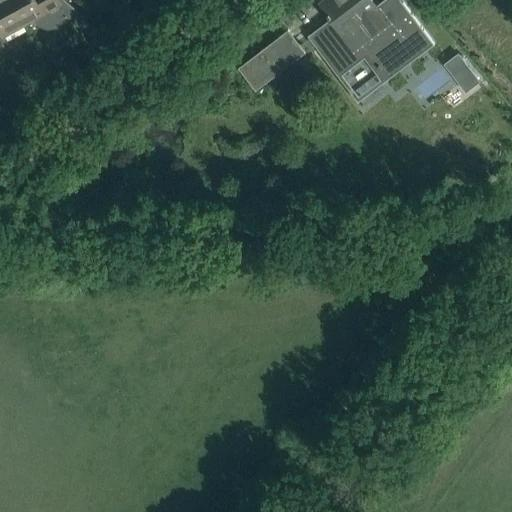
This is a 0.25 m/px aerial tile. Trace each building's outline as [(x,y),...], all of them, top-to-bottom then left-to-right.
[(24,24),(10,0),(0,0),(0,49),(9,45),(4,35),(24,24)] [(10,0),(24,24),(35,18),(38,21),(42,23),(46,25),(50,25),(54,25),(58,24),(62,22),(65,19),(69,14),(74,8),(78,11),(78,10),(66,0),(10,0)] [(332,0),(324,6),(323,7),(327,13),(330,16),(333,20),(313,35),(340,70),(369,48),(377,60),(373,63),(378,70),(382,67),(387,73),(430,40),(432,39),(401,0),(383,0),(377,5),(372,0),(332,0)] [(99,29),(95,37),(103,41),(106,33),(99,29)] [(261,49),(279,72),(305,51),(288,29),(261,49)]
